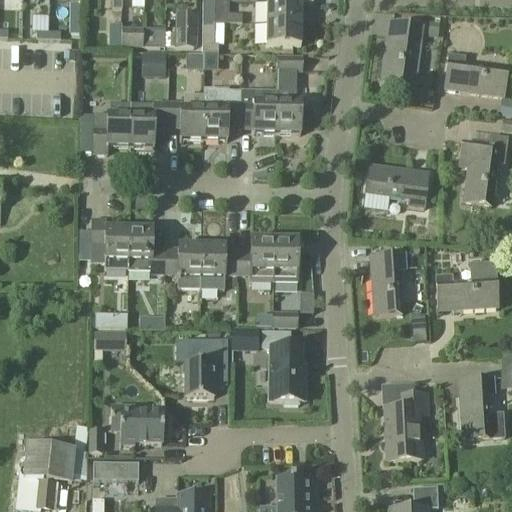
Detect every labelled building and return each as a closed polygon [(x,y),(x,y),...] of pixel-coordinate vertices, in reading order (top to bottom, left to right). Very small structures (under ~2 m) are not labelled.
[(121,0),(111,0),(112,12),(121,12),(121,0)] [(222,48),(223,27),(213,26),(214,4),(202,4),(201,57),(217,57),(218,48),(222,48)] [(213,26),(223,27),(241,27),(241,18),(228,17),(228,5),(246,5),(225,5),(214,4),(213,26)] [(266,5),(265,27),(300,28),(300,7),(277,6),(277,5),(266,5)] [(193,52),(196,49),(196,48),(196,17),(175,17),(174,52),(193,52)] [(429,25),(428,36),(437,37),(438,26),(433,25),(429,25)] [(385,40),(379,85),(407,89),(409,77),(413,45),(420,46),(422,30),(415,29),(391,26),(389,41),(385,40)] [(120,52),(121,32),(121,28),(109,27),(108,51),(120,52)] [(300,28),(265,27),(265,49),(299,50),(300,28)] [(120,52),(142,52),(142,32),(121,32),(120,52)] [(142,32),(142,52),(143,51),(164,52),(164,32),(142,32)] [(36,35),(35,43),(47,44),(48,36),(36,35)] [(48,36),(47,44),(59,44),(59,36),(48,36)] [(147,57),(147,69),(164,69),(164,57),(147,57)] [(444,94),(503,101),(506,74),(462,68),(463,61),(448,59),(444,94)] [(276,105),(275,138),(299,139),(300,106),(295,106),(295,88),(288,88),(289,76),(296,77),(301,77),(301,60),(277,60),(276,60),(276,76),(277,76),(277,95),(276,95),(276,105)] [(228,92),(203,92),(203,98),(202,145),(226,145),(226,134),(239,134),(239,94),(228,94),(228,92)] [(276,95),(239,94),(239,134),(252,134),(251,138),(275,138),(276,95)] [(180,106),(166,105),(166,133),(178,133),(178,144),(202,145),(203,98),(183,98),(182,112),(180,111),(180,106)] [(152,107),(130,107),(129,151),(153,152),(153,133),(166,133),(166,105),(152,105),(152,107)] [(106,119),(93,118),(92,159),(103,160),(103,151),(129,151),(130,107),(110,107),(109,118),(106,118),(106,119)] [(487,148),(460,145),(457,170),(468,172),(463,205),(489,209),(490,199),(499,200),(502,174),(494,173),(495,167),(503,168),(507,141),(488,139),(487,148)] [(364,197),(362,212),(386,215),(388,201),(408,203),(407,210),(423,212),(424,205),(425,194),(411,192),(410,192),(410,190),(410,189),(412,175),(368,169),(364,197)] [(127,275),(127,232),(101,231),(102,223),(90,222),(89,250),(89,267),(102,267),(102,274),(127,275)] [(127,232),(127,275),(149,275),(149,279),(163,279),(163,252),(151,252),(151,232),(127,232)] [(237,253),(236,280),(249,280),(249,286),(272,286),(273,242),(250,242),(249,253),(237,253)] [(297,243),(273,242),(272,286),(296,287),(296,275),(297,243)] [(176,293),(199,294),(200,249),(176,249),(176,252),(163,252),(163,279),(176,279),(176,282),(176,293)] [(200,249),(199,294),(223,294),(223,282),(223,280),(236,280),(237,253),(224,253),(224,249),(200,249)] [(393,258),(369,260),(369,275),(372,320),(400,318),(398,275),(407,274),(405,257),(393,258)] [(450,280),(435,281),(435,287),(436,298),(451,297),(452,315),(497,312),(495,284),(496,284),(495,266),(469,267),(469,285),(451,286),(450,280)] [(299,317),(312,317),(312,305),(304,304),(299,309),(299,317)] [(270,332),(272,332),(296,332),(297,316),(271,316),(270,332)] [(152,326),(152,333),(163,333),(163,320),(159,320),(152,326)] [(299,383),(300,352),(288,351),(288,337),(261,337),(261,352),(269,352),(268,405),(282,405),(282,409),(297,409),(297,406),(302,406),(303,383),(299,383)] [(116,357),(125,357),(125,338),(116,338),(116,357)] [(213,401),(213,390),(213,386),(225,386),(225,346),(190,346),(190,366),(184,366),(184,401),(213,401)] [(499,360),(499,382),(506,382),(505,393),(511,393),(511,360),(506,360),(499,360)] [(472,396),(458,397),(461,444),(489,442),(503,441),(501,417),(488,418),(486,400),(486,398),(494,398),(493,382),(485,382),(471,383),(472,394),(472,396)] [(400,411),(382,412),(385,466),(421,464),(419,419),(429,419),(428,398),(400,399),(400,405),(401,411),(400,411)] [(133,448),(162,448),(162,417),(134,417),(134,410),(110,410),(110,435),(119,435),(119,451),(133,451),(133,448)] [(18,479),(14,511),(49,511),(52,489),(55,490),(55,487),(55,484),(71,487),(79,487),(80,483),(85,484),(86,432),(75,430),(73,452),(43,449),(25,446),(22,479),(18,479)] [(101,434),(89,434),(89,458),(96,458),(101,458),(101,434)] [(307,511),(307,481),(275,481),(276,511),(269,511),(307,511)] [(431,511),(437,511),(436,491),(412,492),(412,511),(431,511)] [(176,500),(176,503),(154,502),(153,511),(207,511),(207,500),(176,500)]
